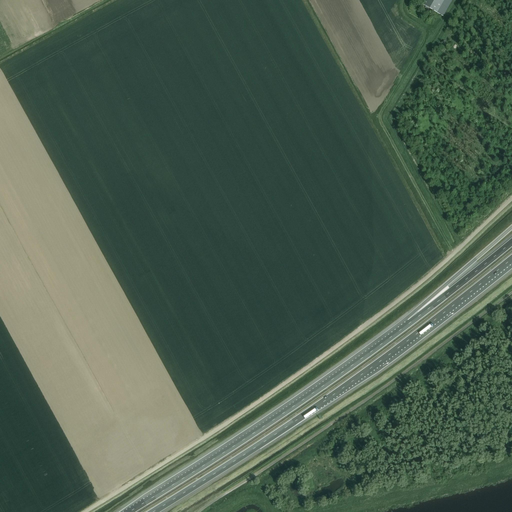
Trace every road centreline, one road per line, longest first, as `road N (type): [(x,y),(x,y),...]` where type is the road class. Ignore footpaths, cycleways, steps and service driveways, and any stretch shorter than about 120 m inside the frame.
road 1 (unclassified): [(85,511),(360,329),(511,198)]
road 2 (motorway): [(152,511),(359,376),(511,258)]
road 3 (motorway): [(409,323),(129,511)]
road 4 (track): [(453,254),(380,122),(428,33),(406,16),(402,0)]
road 5 (motorway): [(511,227),(409,323)]
road 6 (motorway): [(511,242),(409,323)]
